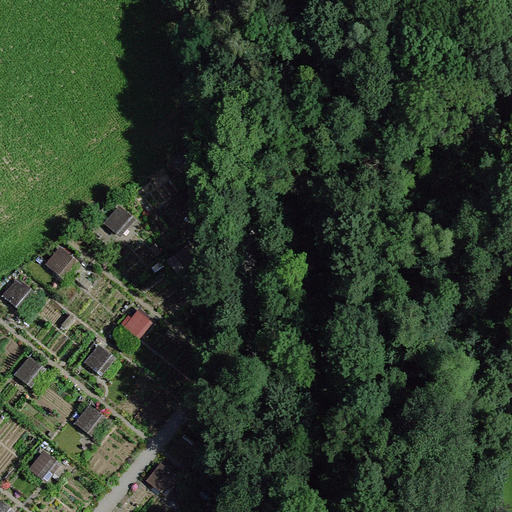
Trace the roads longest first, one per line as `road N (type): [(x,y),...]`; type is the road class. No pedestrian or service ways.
road 1 (track): [(417,0),(375,154),(382,322),(442,511)]
road 2 (track): [(271,511),(226,24)]
road 3 (track): [(430,0),(469,15),(511,99)]
